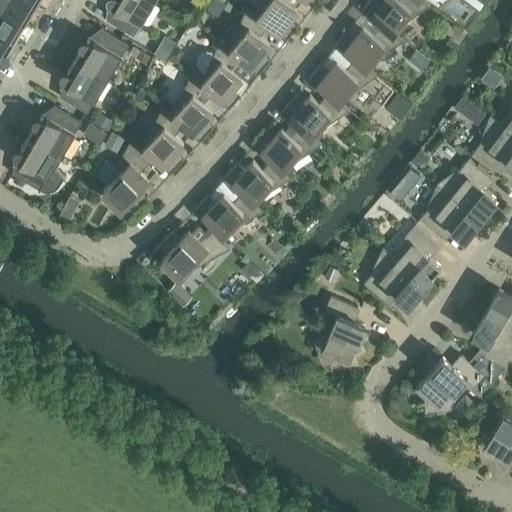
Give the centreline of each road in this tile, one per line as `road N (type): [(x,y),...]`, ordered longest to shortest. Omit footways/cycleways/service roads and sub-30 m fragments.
road 1 (residential): [(28,216),(95,254),(147,235),(244,133),(352,0)]
road 2 (residential): [(499,501),(373,423),(374,390),(511,223)]
road 3 (residential): [(0,119),(72,0)]
